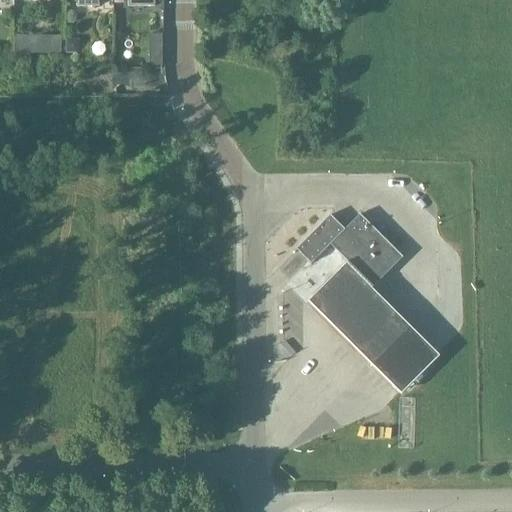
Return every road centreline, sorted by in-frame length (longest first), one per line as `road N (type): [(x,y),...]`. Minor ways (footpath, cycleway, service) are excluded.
road 1 (unclassified): [(257,502),(252,191),(231,161)]
road 2 (unclassified): [(511,501),(257,502)]
road 3 (residential): [(231,161),(186,90),(181,0)]
